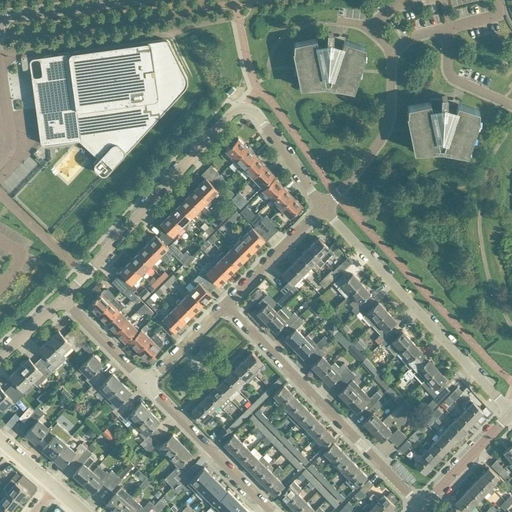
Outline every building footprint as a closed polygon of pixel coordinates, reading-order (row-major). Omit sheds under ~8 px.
[(341,49),(332,75),(329,83),(351,91),(352,83),(355,83),(355,84),(356,84),(356,69),(360,69),(361,55),(364,54),(364,55),(365,55),(365,47),(344,40),(342,44),(337,42),(335,36),(336,36),(316,35),(315,38),(294,43),(294,51),(294,50),(297,51),(297,66),(297,65),(300,66),(300,80),(303,81),(303,88),(326,83),(318,47),(327,46),(326,52),(332,53),(333,46),(341,49)] [(35,97),(34,97),(40,139),(41,141),(42,143),(44,144),(47,144),(61,142),(61,139),(80,136),(101,155),(99,158),(95,161),(94,163),(94,166),(94,168),(96,170),(99,173),(101,174),(103,175),(105,174),(107,173),(184,90),(186,87),(187,83),(187,79),(186,76),(169,42),(168,41),(165,39),(163,39),(44,56),(43,56),(42,58),(41,59),(41,61),(43,81),(39,82),(40,91),(45,91),(46,95),(35,97)] [(455,112),(446,138),(443,146),(465,154),(465,147),(469,146),(469,147),(470,132),(473,132),(473,133),(474,133),(475,118),(478,118),(479,118),(479,110),(457,103),(456,107),(450,105),(449,100),(450,100),(450,99),(441,98),(429,98),(429,102),(408,106),(407,114),(408,114),(408,113),(411,114),(410,129),(411,129),(411,128),(414,129),(413,144),(414,144),(414,143),(417,144),(417,151),(440,146),(432,111),(440,109),(440,116),(446,116),(447,109),(455,112)] [(226,150),(235,159),(247,147),(247,148),(247,147),(246,148),(243,145),(244,144),(243,144),(238,139),(238,138),(226,150)] [(252,153),(247,148),(247,147),(235,159),(240,165),(236,169),(240,173),(244,169),(244,168),(256,156),(256,157),(256,156),(255,157),(252,154),(253,153),(252,153)] [(253,178),(265,166),(265,165),(264,166),(261,163),(262,162),(261,162),(256,157),(256,156),(244,168),(244,169),(253,178)] [(206,170),(215,178),(219,182),(223,178),(211,165),(206,170)] [(270,171),(265,166),(253,178),(262,187),(274,174),(273,175),(270,172),(271,171),(270,171)] [(198,188),(209,199),(215,205),(224,196),(214,186),(211,183),(215,178),(206,170),(202,174),(206,178),(205,178),(206,178),(200,184),(200,183),(200,184),(201,185),(198,188)] [(272,199),(283,188),(284,187),(284,186),(283,187),(278,181),(277,182),(274,179),(275,178),(275,177),(262,190),(272,199)] [(209,199),(198,188),(197,187),(196,187),(197,187),(191,193),(191,192),(191,193),(192,194),(189,196),(200,208),(205,213),(209,210),(203,205),(209,199)] [(286,191),(283,188),(272,199),(280,208),(292,197),(293,196),(293,195),(292,196),(287,190),(286,191)] [(227,194),(231,199),(235,196),(230,191),(227,194)] [(238,192),(235,196),(231,199),(240,208),(244,205),(248,201),(238,192)] [(200,208),(189,196),(188,195),(187,196),(188,196),(182,202),(182,201),(182,202),(183,203),(180,205),(191,217),(200,208)] [(295,200),(292,197),(280,208),(289,217),(302,205),(301,204),(301,205),(296,199),(295,200)] [(195,220),(191,217),(180,205),(179,204),(178,205),(179,205),(173,210),(173,211),(174,212),(171,214),(170,213),(169,214),(170,214),(182,226),(185,230),(195,220)] [(227,209),(223,213),(227,217),(236,208),(234,206),(231,204),(227,209)] [(245,217),(249,221),(253,217),(249,213),(244,208),(240,212),(245,217)] [(231,215),(227,220),(230,224),(240,214),(236,211),(231,215)] [(222,221),(227,217),(223,213),(218,217),(222,221)] [(182,226),(170,214),(164,219),(165,221),(162,223),(161,222),(160,223),(167,229),(163,233),(172,242),(176,238),(173,235),(182,226)] [(266,216),(262,220),(274,232),(279,228),(266,216)] [(226,228),(230,224),(227,220),(222,224),(226,228)] [(258,224),(269,236),(270,237),(274,232),(262,220),(258,224)] [(270,237),(269,236),(258,224),(254,228),(264,240),(266,241),(270,237)] [(209,226),(205,231),(209,235),(213,230),(209,226)] [(264,240),(254,228),(252,227),(243,236),(255,248),(260,243),(261,243),(260,242),(263,239),(264,240)] [(204,239),(209,235),(205,231),(200,235),(204,239)] [(177,248),(171,243),(172,242),(163,233),(159,238),(156,235),(155,235),(156,235),(150,241),(150,240),(149,241),(150,242),(148,245),(147,244),(146,244),(159,256),(164,261),(177,248)] [(213,233),(208,238),(212,242),(217,237),(213,233)] [(255,248),(243,236),(234,245),(245,257),(246,258),(246,257),(251,252),(252,252),(251,251),(254,248),(255,249),(255,248)] [(203,250),(212,242),(208,238),(199,247),(203,250)] [(318,238),(310,247),(324,262),(333,253),(318,238)] [(159,256),(146,244),(147,244),(141,250),(141,249),(140,250),(141,251),(139,254),(150,265),(159,256)] [(242,260),(245,257),(234,245),(225,254),(237,266),(242,260),(243,261),(242,260)] [(324,262),(310,247),(300,256),(310,266),(315,261),(320,266),(324,262)] [(186,258),(191,254),(187,250),(183,254),(186,258)] [(150,265),(139,254),(138,253),(137,253),(138,253),(132,259),(132,258),(132,259),(132,260),(130,262),(141,274),(150,265)] [(182,263),(186,258),(183,254),(178,259),(182,263)] [(194,258),(191,254),(186,258),(190,262),(194,258)] [(237,267),(237,266),(225,254),(216,263),(227,275),(228,276),(228,275),(233,269),(234,270),(234,269),(233,268),(236,266),(237,267)] [(306,270),(310,266),(300,256),(292,264),(302,275),(304,277),(309,273),(306,270)] [(117,276),(129,289),(133,284),(132,283),(141,274),(130,262),(129,261),(128,262),(129,262),(123,268),(123,267),(123,268),(124,269),(121,271),(120,270),(119,271),(121,272),(117,276)] [(224,277),(227,275),(216,263),(207,272),(203,268),(199,273),(200,274),(213,288),(218,283),(219,285),(219,284),(224,278),(225,279),(225,278),(224,277)] [(341,263),(332,271),(336,276),(345,268),(341,263)] [(302,275),(292,264),(282,274),(289,281),(285,285),(294,294),(298,289),(293,284),(302,275)] [(332,280),(336,276),(332,271),(331,270),(323,278),(328,284),(332,280)] [(164,271),(160,275),(164,279),(168,275),(164,271)] [(342,283),(351,292),(361,283),(352,273),(347,279),(343,274),(334,283),(338,287),(342,283)] [(171,282),(176,277),(172,274),(167,278),(163,283),(167,286),(171,282)] [(209,292),(213,288),(200,274),(191,282),(195,286),(190,291),(202,303),(207,298),(208,298),(207,297),(210,294),(211,295),(211,294),(209,292)] [(160,283),(164,279),(160,275),(156,279),(151,284),(155,288),(160,283)] [(129,289),(117,276),(112,281),(125,293),(129,289)] [(328,284),(323,278),(319,282),(324,287),(328,284)] [(162,291),(167,286),(163,283),(159,287),(162,291)] [(370,293),(361,283),(351,292),(355,297),(349,303),(354,307),(351,309),(356,314),(359,311),(368,302),(364,298),(370,293)] [(282,305),(289,298),(294,294),(285,285),(280,289),(284,293),(278,301),(282,305)] [(144,299),(150,293),(145,288),(139,294),(144,299)] [(98,314),(110,301),(115,297),(107,289),(104,290),(101,292),(89,305),(95,310),(94,310),(95,311),(96,310),(98,312),(97,313),(98,314)] [(202,303),(190,291),(181,300),(193,313),(193,312),(198,307),(199,307),(198,306),(201,303),(202,304),(202,303)] [(131,299),(135,303),(140,299),(136,294),(131,299)] [(154,300),(150,296),(145,301),(149,304),(154,300)] [(257,312),(266,321),(276,311),(267,302),(267,303),(262,298),(256,304),(260,309),(257,312)] [(193,313),(181,300),(172,309),(184,321),(189,316),(190,316),(189,315),(192,312),(193,313)] [(107,323),(107,322),(119,310),(110,301),(98,314),(104,319),(103,319),(104,320),(105,319),(107,321),(106,322),(107,323)] [(372,307),(368,302),(359,311),(371,324),(376,321),(387,311),(378,302),(372,307)] [(145,311),(150,316),(154,312),(145,303),(138,309),(137,311),(141,315),(145,311)] [(285,330),(299,317),(294,312),(288,317),(279,308),(276,311),(266,321),(275,331),(281,325),(285,330)] [(184,321),(172,309),(163,318),(166,322),(175,330),(175,331),(175,330),(180,325),(181,325),(180,324),(183,321),(184,322),(184,321)] [(322,309),(317,314),(321,318),(326,314),(322,309)] [(116,331),(128,319),(119,310),(107,322),(112,328),(113,329),(114,328),(116,330),(116,331)] [(390,326),(396,320),(387,311),(376,321),(372,325),(381,334),(378,336),(383,341),(394,330),(390,326)] [(166,322),(163,318),(159,314),(155,319),(162,326),(166,322)] [(305,337),(300,333),(305,328),(300,324),(303,321),(299,317),(285,330),(289,334),(285,338),(294,348),(305,337)] [(137,329),(128,319),(116,331),(116,330),(115,331),(116,332),(116,331),(121,337),(121,338),(122,337),(125,339),(124,340),(125,341),(137,329)] [(170,335),(175,330),(166,322),(162,326),(170,335)] [(138,349),(150,337),(144,332),(149,328),(145,324),(129,340),(129,341),(130,340),(133,343),(132,344),(133,344),(138,349)] [(223,331),(232,341),(239,335),(230,325),(223,331)] [(58,331),(49,339),(62,353),(71,344),(74,348),(78,352),(82,347),(89,355),(94,350),(84,339),(85,337),(75,326),(64,336),(58,331)] [(398,335),(394,330),(383,341),(379,345),(387,353),(396,345),(401,350),(411,341),(402,331),(398,335)] [(147,359),(159,347),(162,344),(162,340),(155,333),(150,337),(138,349),(138,350),(139,349),(142,352),(141,353),(147,358),(146,359),(147,359)] [(311,357),(324,345),(321,342),(318,345),(307,334),(305,337),(294,348),(303,357),(307,353),(311,357)] [(62,353),(49,339),(39,348),(45,354),(40,358),(51,369),(55,365),(52,362),(57,357),(62,361),(66,357),(62,353)] [(419,350),(420,350),(411,341),(401,350),(397,354),(405,363),(404,364),(408,368),(409,369),(421,358),(420,357),(416,353),(419,350)] [(321,375),(331,364),(322,355),(329,349),(324,345),(311,357),(316,361),(311,365),(321,375)] [(353,353),(360,360),(364,357),(361,353),(361,352),(358,348),(353,353)] [(252,352),(243,360),(254,371),(262,363),(252,352)] [(86,379),(92,385),(102,374),(97,368),(102,363),(93,353),(79,367),(89,376),(86,379)] [(422,383),(437,369),(428,359),(423,355),(420,357),(421,358),(409,369),(404,373),(409,379),(410,378),(411,379),(414,376),(413,375),(414,374),(415,375),(422,383)] [(51,369),(40,358),(34,364),(29,358),(25,362),(24,360),(20,364),(21,365),(19,367),(36,385),(37,386),(51,373),(52,371),(51,369)] [(256,373),(254,371),(243,360),(235,369),(245,380),(248,382),(256,373)] [(338,384),(352,371),(343,363),(339,367),(334,362),(331,365),(331,364),(321,375),(329,384),(333,380),(338,384)] [(36,385),(19,367),(20,368),(17,371),(16,370),(10,376),(15,382),(10,386),(21,397),(25,393),(27,394),(36,385)] [(245,380),(235,369),(226,377),(236,388),(245,380)] [(446,378),(437,369),(422,383),(421,384),(429,392),(435,387),(439,392),(433,400),(437,403),(449,390),(441,382),(446,378)] [(380,380),(388,376),(385,370),(377,374),(380,380)] [(347,402),(358,392),(352,386),(355,383),(351,380),(356,375),(352,371),(338,384),(342,389),(338,393),(347,402)] [(107,379),(102,374),(92,385),(88,389),(93,393),(96,389),(99,386),(108,395),(121,383),(118,380),(119,379),(113,373),(107,379)] [(396,380),(392,375),(387,378),(392,383),(396,380)] [(228,396),(236,388),(226,377),(217,386),(228,396)] [(278,379),(270,387),(273,391),(282,382),(278,379)] [(121,382),(121,383),(108,395),(109,396),(105,399),(114,407),(112,410),(118,416),(131,403),(125,397),(131,392),(121,382)] [(292,393),(283,384),(273,394),(272,396),(275,399),(273,402),(277,406),(281,402),(282,403),(292,393)] [(21,397),(10,386),(4,391),(0,386),(0,406),(2,409),(12,400),(15,403),(21,397)] [(231,400),(228,396),(217,386),(209,394),(219,405),(223,408),(231,400)] [(457,386),(449,395),(454,400),(462,391),(457,386)] [(264,399),(273,391),(270,387),(261,396),(264,399)] [(364,412),(377,399),(381,396),(376,390),(368,397),(365,394),(362,396),(358,392),(347,402),(356,411),(360,407),(364,412)] [(142,401),(150,395),(147,391),(139,397),(142,401)] [(300,402),(292,393),(282,403),(290,411),(290,412),(300,402)] [(219,405),(209,394),(200,403),(211,413),(210,413),(213,416),(217,412),(214,410),(219,405)] [(449,405),(454,400),(449,395),(444,400),(449,405)] [(256,408),(264,399),(261,396),(252,404),(256,408)] [(470,398),(465,403),(468,406),(464,410),(475,420),(483,411),(470,398)] [(373,412),(378,407),(382,404),(377,399),(364,412),(368,416),(363,422),(372,431),(382,421),(373,412)] [(135,408),(131,403),(118,416),(122,421),(123,420),(132,429),(149,412),(146,409),(147,408),(141,402),(135,408)] [(295,423),(309,410),(300,402),(290,412),(290,411),(287,414),(295,423)] [(202,422),(210,413),(211,413),(200,403),(191,411),(202,422)] [(247,416),(256,408),(252,404),(244,413),(247,416)] [(395,413),(400,420),(411,411),(405,404),(395,413)] [(19,417),(24,422),(34,410),(29,406),(19,417)] [(41,436),(48,428),(38,419),(44,412),(37,406),(34,410),(24,422),(30,427),(25,433),(36,442),(41,436)] [(70,406),(64,417),(75,423),(81,412),(70,406)] [(437,408),(432,413),(437,417),(442,412),(437,408)] [(255,413),(263,422),(267,418),(266,417),(270,414),(266,409),(262,413),(258,409),(255,413)] [(232,410),(229,413),(235,420),(238,417),(232,410)] [(317,419),(309,410),(295,423),(299,427),(302,424),(307,429),(317,419)] [(467,429),(475,420),(464,410),(456,419),(467,429)] [(150,411),(149,412),(132,429),(136,434),(138,433),(144,438),(140,443),(144,447),(155,437),(159,432),(154,426),(159,421),(150,411)] [(239,424),(247,416),(244,413),(235,421),(239,424)] [(441,421),(437,417),(432,413),(425,420),(430,425),(435,420),(439,424),(441,421)] [(249,418),(257,426),(260,423),(252,415),(249,418)] [(275,426),(267,418),(263,422),(271,430),(275,426)] [(315,437),(325,428),(317,419),(307,429),(315,437)] [(458,438),(467,429),(456,419),(447,427),(458,438)] [(230,433),(239,424),(235,421),(226,430),(230,433)] [(381,440),(391,430),(382,421),(372,431),(381,440)] [(53,457),(65,443),(72,436),(56,422),(52,426),(51,424),(48,428),(41,436),(48,442),(42,448),(53,457)] [(269,432),(260,423),(257,426),(266,435),(269,432)] [(420,425),(415,430),(420,435),(425,430),(420,425)] [(283,435),(275,426),(271,430),(280,439),(283,435)] [(450,446),(458,438),(447,427),(439,436),(450,446)] [(221,441),(230,433),(226,430),(225,428),(217,436),(218,438),(221,441)] [(257,428),(250,435),(256,440),(263,433),(257,428)] [(334,436),(325,428),(315,437),(324,446),(334,436)] [(388,437),(397,445),(406,436),(401,432),(398,428),(388,437)] [(415,440),(420,435),(415,430),(410,436),(415,440)] [(277,440),(269,432),(266,435),(274,444),(277,440)] [(232,452),(242,442),(233,433),(223,443),(232,452)] [(441,456),(450,446),(439,436),(436,433),(431,438),(435,441),(431,445),(441,456)] [(172,434),(162,444),(159,448),(162,451),(164,450),(169,455),(181,443),(172,434)] [(287,438),(283,435),(280,439),(288,447),(292,444),(291,443),(295,440),(290,435),(287,438)] [(159,441),(155,437),(144,447),(149,451),(159,441)] [(286,449),(277,440),(274,444),(271,447),(276,452),(279,449),(283,452),(286,449)] [(398,448),(403,453),(411,444),(406,440),(398,448)] [(72,464),(87,446),(88,447),(88,446),(84,441),(82,444),(80,442),(76,447),(77,448),(75,451),(65,443),(53,457),(56,459),(56,460),(62,466),(67,460),(72,464)] [(332,460),(342,450),(333,441),(323,451),(332,460)] [(433,464),(441,456),(431,445),(426,441),(422,446),(426,450),(422,454),(433,464)] [(240,460),(250,450),(242,442),(232,452),(240,460)] [(191,453),(181,443),(169,455),(175,461),(173,463),(176,465),(164,478),(172,486),(188,470),(183,466),(187,462),(184,459),(191,453)] [(300,452),(292,444),(288,447),(296,456),(300,452)] [(511,444),(503,452),(511,462),(511,460),(511,444)] [(82,483),(93,471),(87,466),(94,459),(89,455),(91,453),(91,452),(92,451),(88,447),(87,446),(72,464),(76,460),(81,464),(72,474),(82,483)] [(294,458),(286,449),(283,452),(291,461),(294,458)] [(249,469),(259,459),(250,450),(240,460),(249,469)] [(350,459),(342,450),(332,460),(340,469),(350,459)] [(308,461),(300,452),(296,456),(305,464),(308,461)] [(425,473),(433,464),(422,454),(414,463),(425,473)] [(257,477),(267,467),(270,464),(262,456),(259,459),(249,469),(257,477)] [(303,466),(294,458),(291,461),(300,469),(303,466)] [(349,477),(359,468),(350,459),(340,469),(349,477)] [(503,468),(495,460),(491,465),(499,473),(503,468)] [(127,461),(126,474),(133,474),(135,462),(127,461)] [(307,467),(316,476),(320,472),(311,463),(307,467)] [(265,486),(275,476),(282,469),(278,465),(272,472),(267,467),(257,477),(265,486)] [(204,467),(187,484),(195,492),(198,489),(198,488),(212,475),(204,467)] [(499,478),(489,467),(480,476),(491,487),(499,478)] [(114,477),(104,468),(98,475),(93,471),(82,483),(93,492),(101,482),(106,486),(114,477)] [(367,476),(359,468),(349,477),(345,481),(353,489),(357,486),(367,476)] [(509,473),(503,468),(499,473),(504,478),(509,473)] [(301,472),(310,481),(314,477),(305,469),(301,472)] [(328,480),(320,472),(316,476),(324,484),(328,480)] [(117,474),(114,477),(106,486),(111,490),(121,478),(117,474)] [(212,475),(198,488),(198,489),(206,496),(219,483),(212,475)] [(284,485),(275,476),(265,486),(274,495),(284,485)] [(480,476),(472,485),(482,495),(487,491),(491,494),(495,490),(491,487),(480,476)] [(322,486),(314,477),(310,481),(307,484),(312,489),(315,486),(318,490),(322,486)] [(11,479),(7,483),(3,488),(7,491),(19,500),(26,491),(11,479)] [(288,503),(298,493),(302,489),(293,480),(279,494),(280,495),(280,496),(282,499),(284,499),(288,503)] [(336,489),(328,480),(324,484),(332,493),(336,489)] [(368,480),(360,489),(365,493),(373,484),(368,480)] [(219,483),(206,496),(213,503),(213,504),(228,490),(227,489),(227,490),(219,483)] [(482,495),(472,485),(463,494),(474,504),(482,495)] [(330,495),(322,486),(318,490),(327,499),(330,495)] [(115,511),(126,500),(129,497),(131,495),(121,487),(106,504),(115,511)] [(340,493),(336,489),(332,493),(341,501),(347,495),(343,491),(340,493)] [(360,498),(365,493),(360,489),(355,494),(360,498)] [(213,503),(210,506),(215,511),(220,511),(235,497),(228,490),(213,504),(213,503)] [(0,500),(11,509),(19,500),(7,491),(0,500)] [(296,511),(306,501),(298,493),(288,503),(296,511)] [(373,493),(369,497),(375,503),(384,511),(387,511),(395,505),(394,504),(391,501),(384,494),(379,499),(373,493)] [(466,511),(474,504),(463,494),(455,503),(464,511),(466,511)] [(339,503),(330,495),(327,499),(335,507),(339,503)] [(135,511),(140,506),(129,497),(126,500),(115,511),(132,511),(134,511),(135,511)] [(235,497),(220,511),(235,511),(243,505),(235,497)] [(497,506),(500,500),(494,497),(491,504),(497,506)] [(0,511),(9,511),(11,509),(0,500),(0,511)] [(509,505),(505,500),(500,505),(505,509),(509,505)] [(139,511),(147,511),(150,509),(154,505),(149,501),(146,505),(139,511)] [(296,511),(312,511),(315,510),(306,501),(296,511)] [(348,501),(343,506),(348,511),(353,506),(348,501)] [(366,511),(384,511),(375,503),(367,511),(366,511)]
